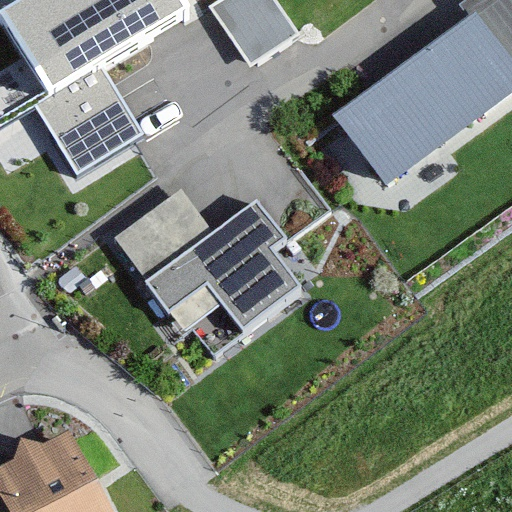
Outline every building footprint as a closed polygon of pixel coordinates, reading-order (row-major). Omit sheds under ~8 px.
[(190,0),(27,0),(23,3),(84,103),(207,28),(190,0)] [(256,58),(301,23),(283,0),(219,0),(215,4),(256,58)] [(468,28),(339,121),(390,192),(511,103),(511,0),(468,0),(455,10),(468,28)] [(179,191),(111,242),(167,316),(208,285),(243,331),(300,288),(272,251),(286,240),(256,200),(212,234),(179,191)] [(111,511),(73,431),(0,465),(0,508),(1,511),(111,511)]
